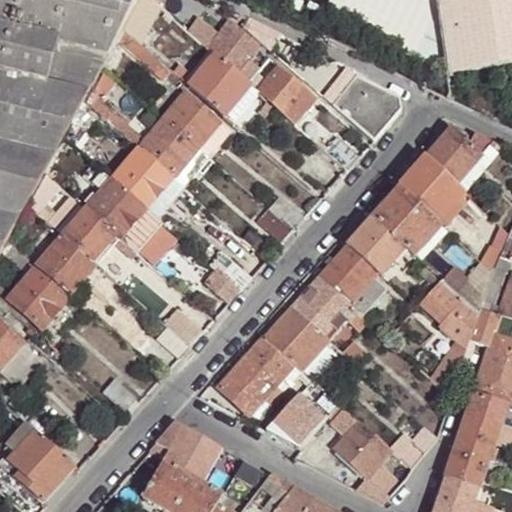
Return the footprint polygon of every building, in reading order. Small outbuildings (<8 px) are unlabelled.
[(0,0),(0,32),(107,60),(139,0),(0,0)] [(334,0),(327,15),(447,74),(434,0),(334,0)] [(434,0),(447,74),(447,75),(457,74),(444,0),(434,0)] [(511,0),(444,0),(457,74),(511,66),(511,0)] [(282,40),(251,24),(244,32),(260,45),(264,40),(276,49),(282,40)] [(229,28),(208,53),(217,61),(238,79),(244,71),(252,63),(259,54),(238,35),(229,28)] [(107,60),(0,32),(0,74),(87,96),(107,60)] [(172,75),(124,33),(118,43),(164,83),(167,80),(172,75)] [(238,79),(217,61),(191,91),(225,120),(251,91),(248,87),(238,79)] [(262,71),(252,63),(244,71),(254,80),(257,78),(262,71)] [(279,70),(269,63),(262,71),(257,78),(266,85),(279,70)] [(310,97),(279,70),(266,85),(256,94),(288,122),(310,97)] [(248,87),(254,80),(244,71),(238,79),(248,87)] [(358,81),(349,73),(325,102),(326,102),(334,109),(358,81)] [(0,254),(87,96),(0,74),(0,254)] [(184,84),(172,75),(167,80),(179,90),(184,84)] [(266,85),(257,78),(254,80),(248,87),(251,91),(256,94),(266,85)] [(358,81),(334,109),(374,144),(402,113),(400,102),(358,81)] [(137,135),(91,95),(85,105),(130,144),(137,135)] [(200,152),(211,161),(232,134),(188,95),(166,122),(200,152)] [(325,110),(310,97),(288,122),(295,128),(299,124),(308,131),(310,128),(325,110)] [(148,107),(141,100),(136,107),(143,113),(148,107)] [(150,108),(159,116),(166,107),(158,100),(150,108)] [(148,143),(140,152),(175,182),(200,152),(166,122),(151,139),(148,143)] [(318,134),(310,128),(308,131),(299,124),(295,128),(311,143),(318,134)] [(453,132),(426,162),(456,188),(482,158),(469,146),(453,132)] [(148,143),(151,139),(145,134),(142,138),(148,143)] [(482,158),(489,151),(492,147),(474,138),(469,146),(482,158)] [(348,174),(361,159),(337,139),(324,153),(348,174)] [(456,188),(464,197),(498,159),(489,151),(482,158),(456,188)] [(175,182),(140,152),(113,183),(147,212),(175,182)] [(413,175),(400,191),(437,225),(464,197),(456,188),(426,162),(413,175)] [(406,168),(392,184),(400,191),(413,175),(406,168)] [(52,183),(46,178),(29,209),(35,214),(52,183)] [(175,182),(147,212),(155,218),(182,188),(175,182)] [(147,212),(113,183),(87,212),(117,239),(121,242),(147,212)] [(389,204),(373,221),(402,248),(415,260),(424,248),(438,233),(442,230),(437,225),(400,191),(392,184),(381,196),(389,204)] [(295,233),(306,221),(281,200),(270,212),(295,233)] [(117,239),(87,212),(63,239),(93,265),(117,239)] [(155,218),(147,212),(121,242),(128,249),(155,218)] [(283,246),(295,233),(270,212),(259,224),(283,246)] [(402,248),(373,221),(348,249),(377,275),(388,264),(398,253),(402,248)] [(438,233),(424,248),(431,254),(445,239),(438,233)] [(93,265),(63,239),(36,269),(55,285),(55,286),(58,289),(60,289),(71,298),(98,268),(93,265)] [(98,268),(121,242),(117,239),(93,265),(98,268)] [(28,262),(8,245),(3,256),(21,270),(28,262)] [(425,292),(430,296),(442,283),(415,260),(402,248),(398,253),(402,257),(429,281),(425,286),(428,288),(425,292)] [(344,252),(320,280),(349,307),(374,280),(344,252)] [(511,255),(501,252),(498,258),(510,262),(511,262),(511,259),(511,255)] [(242,292),(253,278),(222,253),(211,266),(217,271),(242,292)] [(388,264),(393,268),(402,257),(398,253),(388,264)] [(498,258),(491,275),(479,310),(487,313),(501,275),(504,278),(510,262),(498,258)] [(388,264),(377,275),(382,280),(393,268),(388,264)] [(470,281),(456,296),(478,315),(479,310),(491,275),(483,267),(470,281)] [(104,275),(98,268),(71,298),(78,305),(104,275)] [(455,268),(442,283),(456,296),(470,281),(455,268)] [(229,306),(242,292),(217,271),(205,285),(229,306)] [(8,303),(42,332),(68,301),(34,273),(8,303)] [(511,279),(498,317),(500,318),(511,322),(511,279)] [(320,280),(292,311),(328,344),(356,314),(349,307),(320,280)] [(349,307),(356,314),(361,318),(385,291),(374,280),(349,307)] [(442,283),(430,296),(464,327),(471,334),(478,315),(456,296),(442,283)] [(10,312),(1,304),(0,305),(0,315),(4,319),(10,312)] [(479,310),(478,315),(471,334),(469,341),(483,348),(489,349),(493,335),(500,318),(498,317),(487,313),(479,310)] [(292,311),(266,339),(296,367),(303,372),(328,344),(292,311)] [(191,349),(201,338),(179,318),(170,330),(191,349)] [(511,322),(500,318),(493,335),(509,340),(511,332),(511,322)] [(0,326),(0,375),(1,374),(24,348),(0,326)] [(453,340),(455,344),(465,352),(469,341),(471,334),(464,327),(453,340)] [(180,361),(191,349),(170,330),(168,328),(157,340),(180,361)] [(511,341),(509,340),(493,335),(489,349),(488,354),(483,366),(511,375),(511,341)] [(296,367),(266,339),(219,390),(249,417),(274,390),(296,367)] [(352,344),(342,356),(359,371),(369,361),(364,357),(365,356),(352,344)] [(455,344),(444,362),(451,366),(457,350),(465,352),(455,344)] [(457,350),(451,366),(459,371),(463,359),(465,352),(457,350)] [(431,381),(440,390),(450,398),(459,371),(451,366),(444,362),(431,381)] [(511,375),(483,366),(474,397),(511,409),(511,375)] [(303,372),(296,367),(274,390),(282,395),(298,378),(303,372)] [(313,380),(303,372),(298,378),(309,387),(314,382),(313,380)] [(103,394),(125,413),(137,400),(115,381),(103,394)] [(274,390),(249,417),(256,423),(282,395),(274,390)] [(433,401),(446,413),(449,408),(447,407),(450,398),(440,390),(433,401)] [(340,406),(324,391),(322,394),(325,398),(321,403),(333,414),(340,406)] [(302,396),(293,407),(297,409),(304,403),(325,422),(329,419),(302,396)] [(511,409),(474,397),(467,413),(466,416),(500,427),(511,430),(511,409)] [(293,407),(276,426),(302,449),(325,422),(304,403),(297,409),(293,407)] [(466,416),(448,471),(482,482),(500,427),(466,416)] [(394,454),(360,424),(338,449),(370,478),(381,466),(386,461),(391,456),(394,454)] [(175,425),(170,430),(175,434),(179,427),(175,425)] [(276,426),(269,434),(299,450),(300,451),(302,449),(276,426)] [(158,444),(171,450),(184,430),(179,427),(175,434),(170,430),(158,444)] [(194,479),(224,497),(230,487),(235,479),(214,468),(224,452),(184,430),(171,450),(164,463),(194,479)] [(412,444),(425,455),(436,441),(423,430),(412,444)] [(35,432),(34,433),(76,470),(77,469),(35,432)] [(76,470),(34,433),(7,464),(18,473),(14,479),(45,505),(76,470)] [(401,465),(391,456),(386,461),(406,481),(412,471),(402,462),(401,465)] [(143,499),(165,511),(175,511),(194,479),(164,463),(143,499)] [(3,469),(14,479),(18,473),(7,464),(3,469)] [(253,500),(270,478),(244,464),(235,479),(230,487),(253,500)] [(381,466),(370,478),(386,493),(387,492),(397,480),(381,466)] [(150,475),(137,468),(120,486),(137,495),(150,475)] [(448,471),(434,511),(472,511),(482,482),(448,471)] [(329,511),(270,478),(253,500),(247,509),(244,511),(329,511)] [(370,478),(357,493),(384,507),(392,497),(387,492),(386,493),(370,478)] [(194,479),(175,511),(215,511),(224,497),(194,479)] [(247,509),(253,500),(230,487),(224,497),(247,509)] [(244,511),(247,509),(224,497),(215,511),(244,511)]
